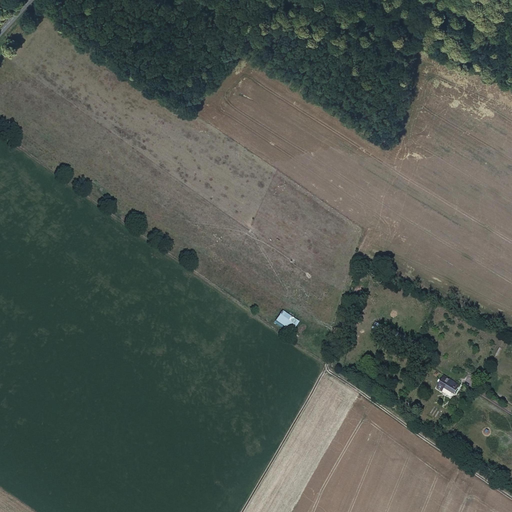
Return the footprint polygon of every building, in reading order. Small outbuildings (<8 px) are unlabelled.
[(283,311),(276,321),(292,333),(299,323),(283,311)] [(394,330),(385,325),(381,332),(390,337),(394,330)] [(402,334),(394,330),(390,337),(399,341),(402,334)] [(416,341),(402,334),(399,341),(413,348),(416,341)] [(448,380),(442,376),(435,388),(440,392),(443,388),(448,380)] [(457,386),(448,380),(443,388),(451,394),(457,386)]
